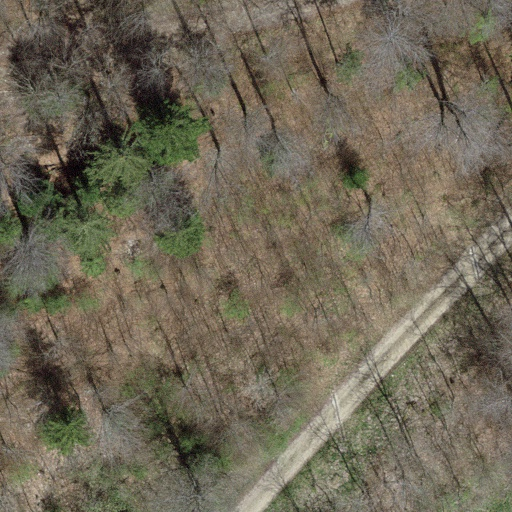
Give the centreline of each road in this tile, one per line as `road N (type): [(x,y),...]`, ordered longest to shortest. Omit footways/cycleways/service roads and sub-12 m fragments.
road 1 (track): [(248,511),(511,251)]
road 2 (track): [(298,0),(158,33),(0,54)]
